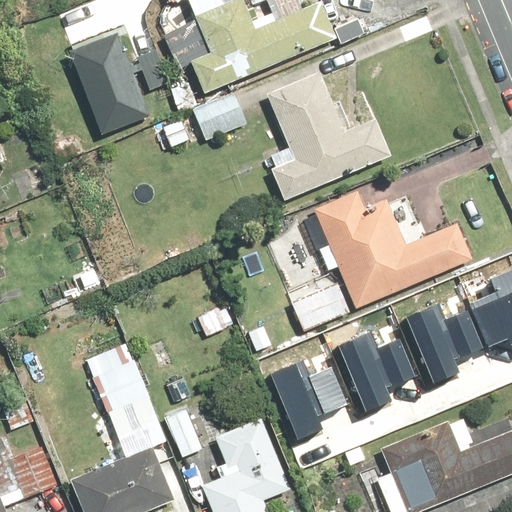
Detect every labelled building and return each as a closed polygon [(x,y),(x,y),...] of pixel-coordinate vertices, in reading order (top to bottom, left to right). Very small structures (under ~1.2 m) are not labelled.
[(194,60),(204,85),(340,32),(327,0),(309,0),(256,21),(247,0),(235,0),(202,13),(218,51),(194,60)] [(113,36),(65,56),(101,142),(149,122),(113,36)] [(160,49),(137,58),(151,92),(173,83),(160,49)] [(260,163),(278,208),(390,162),(371,117),(339,130),(317,76),(260,99),(283,154),(260,163)] [(225,91),(181,114),(200,149),(244,126),(225,91)] [(377,189),(307,218),(348,316),(468,267),(453,231),(402,251),(377,189)] [(511,270),(491,279),(497,295),(474,304),(488,338),(511,328),(511,270)] [(200,311),(208,334),(237,324),(229,300),(200,311)] [(410,313),(433,368),(457,358),(455,353),(484,341),(470,307),(447,316),(441,301),(410,313)] [(368,332),(338,344),(362,402),(395,389),(393,382),(415,373),(400,333),(372,344),(368,332)] [(92,372),(110,416),(150,400),(133,356),(92,372)] [(273,370),(295,425),(319,415),(317,410),(346,399),(332,364),(309,373),(303,358),(273,370)] [(362,445),(372,441),(357,403),(284,432),(299,470),(322,461),(329,478),(369,462),(362,445)] [(186,408),(166,417),(183,457),(204,448),(186,408)] [(372,484),(384,511),(426,511),(511,476),(511,431),(477,447),(464,417),(378,453),(388,478),(372,484)] [(290,498),(258,419),(206,440),(222,480),(194,491),(202,511),(268,511),(267,507),(290,498)] [(151,458),(64,490),(72,511),(168,511),(171,511),(151,458)] [(10,511),(6,499),(0,501),(0,511),(10,511)]
